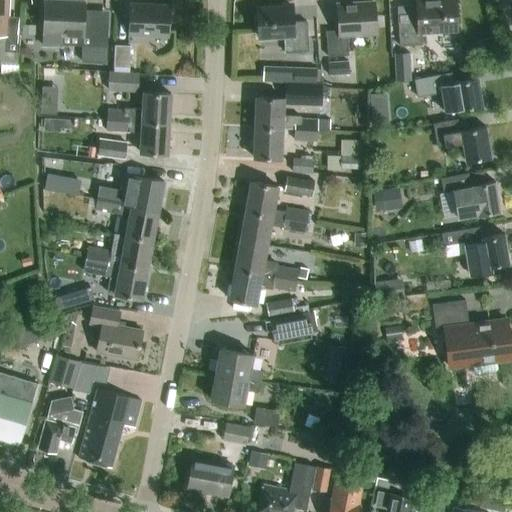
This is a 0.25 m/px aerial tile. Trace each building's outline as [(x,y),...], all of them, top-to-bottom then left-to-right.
[(0,0),(0,63),(19,64),(20,24),(7,24),(8,0),(0,0)] [(58,47),(58,33),(83,34),(83,32),(91,32),(91,45),(106,45),(108,16),(84,15),(85,1),(70,0),(44,0),(43,32),(44,32),(43,46),(58,47)] [(421,31),(457,29),(455,0),(416,0),(417,4),(398,5),(400,45),(422,44),(421,31)] [(346,34),(376,32),(374,2),(337,5),(339,30),(326,31),(328,56),(348,55),(346,34)] [(167,35),(168,4),(129,3),(128,34),(167,35)] [(284,51),(308,50),(306,22),(294,22),(293,7),(257,9),(258,37),(283,36),(284,51)] [(113,71),(129,73),(131,46),(115,45),(113,71)] [(410,81),(409,53),(395,53),(396,81),(410,81)] [(349,74),(348,61),(327,62),(327,75),(349,74)] [(314,68),(291,67),(290,82),(313,83),(314,68)] [(129,73),(113,71),(109,71),(108,90),(138,92),(138,73),(129,73)] [(440,91),(444,113),(460,110),(482,106),(477,79),(452,83),(450,72),(433,75),(411,80),(414,96),(440,91)] [(322,84),(285,82),(284,104),(321,106),(322,84)] [(42,111),(57,112),(58,84),(43,84),(42,111)] [(108,109),(107,120),(169,123),(170,94),(144,92),(142,111),(131,111),(108,109)] [(294,131),(318,132),(318,119),(301,118),(301,116),(283,115),(284,98),(257,97),(256,129),(283,130),(294,131)] [(45,113),(44,128),(68,128),(68,118),(56,118),(56,114),(45,113)] [(485,126),(463,130),(461,119),(444,122),(431,124),(435,146),(464,142),(467,161),(490,157),(485,126)] [(167,154),(169,123),(107,120),(107,130),(129,132),(141,132),(140,152),(167,154)] [(318,131),(329,131),(329,120),(318,120),(318,131)] [(281,158),(283,130),(256,129),(254,157),(281,158)] [(317,142),(318,132),(294,131),(294,141),(317,142)] [(101,139),(99,155),(125,158),(127,143),(101,139)] [(358,156),(324,155),(324,170),(338,170),(338,168),(358,168),(358,156)] [(313,174),(314,160),(293,158),(292,173),(313,174)] [(100,180),(124,185),(128,165),(104,160),(100,180)] [(453,191),(457,216),(458,218),(477,214),(477,215),(500,211),(495,181),(485,183),(483,170),(440,178),(443,193),(453,191)] [(132,205),(158,210),(164,181),(137,176),(132,205)] [(64,177),(61,193),(77,196),(80,180),(64,177)] [(312,196),(315,182),(287,177),(284,191),(312,196)] [(284,218),(285,211),(273,209),(278,186),(251,182),(246,211),(284,218)] [(400,208),(397,187),(377,189),(380,210),(400,208)] [(132,205),(120,202),(97,198),(95,210),(118,214),(129,217),(126,235),(152,240),(158,210),(132,205)] [(284,218),(307,222),(309,212),(286,208),(285,211),(284,218)] [(307,222),(284,218),(246,211),(241,240),(267,245),(271,224),(282,227),(282,228),(305,233),(307,222)] [(482,237),(480,226),(441,233),(443,245),(464,242),(469,274),(491,270),(491,266),(508,264),(503,234),(482,237)] [(355,233),(354,246),(366,247),(366,233),(355,233)] [(147,269),(152,240),(126,235),(123,253),(88,246),(86,257),(120,264),(147,269)] [(264,259),(267,245),(241,240),(235,270),(296,280),(298,269),(275,265),(276,262),(264,259)] [(120,264),(86,257),(84,269),(107,273),(106,277),(117,279),(115,294),(141,299),(147,269),(120,264)] [(294,292),(296,280),(235,270),(230,299),(256,303),(259,287),(271,289),(271,288),(294,292)] [(89,287),(55,298),(58,310),(93,299),(89,287)] [(293,313),(293,311),(291,298),(265,303),(268,318),(293,313)] [(497,368),(496,361),(510,359),(505,319),(468,324),(465,300),(431,304),(434,330),(444,329),(448,366),(471,364),(472,371),(475,374),(494,372),(497,368)] [(135,360),(141,331),(116,325),(119,312),(92,307),(89,323),(102,326),(97,352),(135,360)] [(305,323),(303,313),(268,320),(272,339),(311,331),(309,322),(305,323)] [(39,326),(37,319),(10,329),(17,349),(62,332),(57,319),(39,326)] [(400,337),(398,325),(382,327),(384,340),(400,337)] [(215,374),(261,382),(263,372),(251,369),(254,354),(220,348),(215,374)] [(72,387),(79,363),(57,356),(49,381),(72,387)] [(0,438),(19,444),(38,384),(0,372),(0,438)] [(259,393),(261,382),(215,374),(211,399),(244,406),(247,390),(259,393)] [(134,428),(142,401),(97,388),(78,458),(111,468),(123,424),(134,428)] [(277,409),(254,407),(252,423),(276,425),(277,409)] [(76,433),(82,413),(73,410),(47,415),(45,421),(46,421),(38,447),(55,452),(57,446),(62,447),(63,441),(70,442),(73,434),(76,433)] [(343,421),(332,419),(330,431),(341,432),(343,421)] [(245,444),(247,430),(248,426),(224,423),(221,441),(245,444)] [(267,455),(251,451),(249,462),(265,466),(267,455)] [(228,495),(233,466),(193,459),(188,488),(228,495)] [(291,511),(292,507),(296,508),(306,510),(314,466),(294,462),(289,490),(263,485),(258,511),(262,511),(291,511)] [(329,470),(317,467),(312,490),(324,492),(329,470)] [(335,484),(334,488),(332,499),(331,499),(328,511),(357,511),(359,505),(358,505),(361,490),(335,484)] [(420,511),(425,490),(406,487),(404,496),(377,491),(374,506),(388,508),(387,511),(420,511)] [(442,511),(447,493),(431,489),(426,511),(442,511)]
